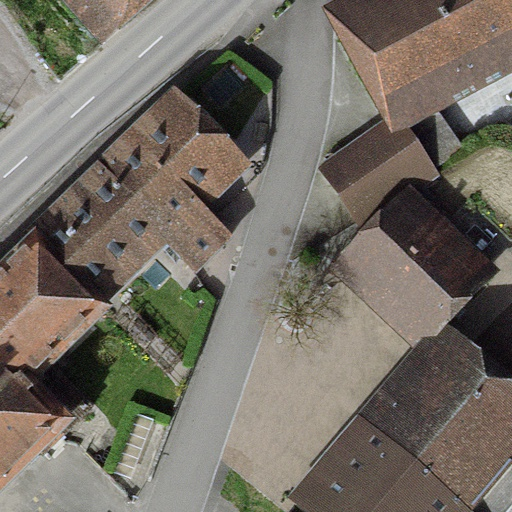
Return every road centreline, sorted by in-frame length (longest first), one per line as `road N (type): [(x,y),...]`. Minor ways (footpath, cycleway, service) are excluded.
road 1 (residential): [(173,511),(263,271),(301,99),(285,0)]
road 2 (secondary): [(204,0),(0,175)]
